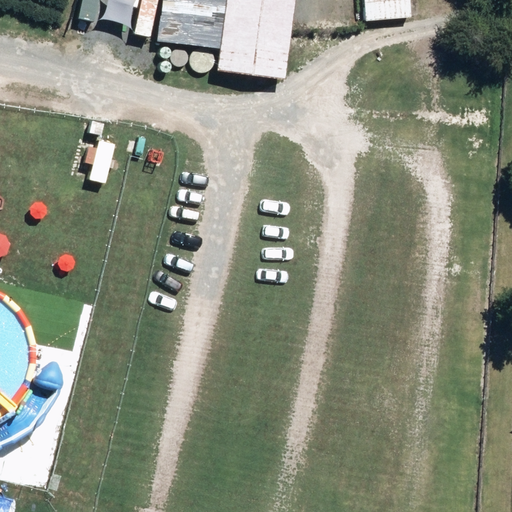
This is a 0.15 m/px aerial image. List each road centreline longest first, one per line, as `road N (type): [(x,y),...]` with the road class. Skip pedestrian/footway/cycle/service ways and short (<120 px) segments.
road 1 (unknown): [(182,93),(105,458)]
road 2 (unknown): [(0,51),(182,93)]
road 3 (unknown): [(182,93),(302,120)]
